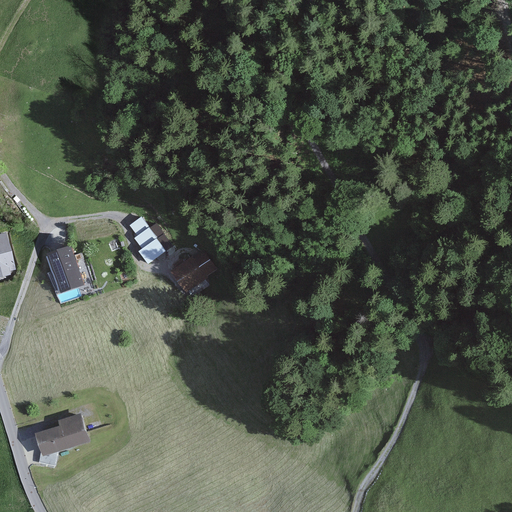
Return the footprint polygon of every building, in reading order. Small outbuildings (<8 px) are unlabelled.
[(175,248),(148,214),(135,224),(143,235),(140,237),(148,247),(144,250),(155,264),(175,248)] [(13,233),(0,235),(0,274),(21,270),(13,233)] [(78,245),(57,252),(63,269),(57,271),(64,293),(91,284),(78,245)] [(198,252),(176,269),(193,291),(212,277),(210,275),(220,268),(206,250),(200,255),(198,252)] [(61,452),(98,441),(91,415),(67,422),(68,427),(46,433),(50,450),(52,454),(61,452)] [(50,450),(46,449),(44,462),(58,465),(61,452),(52,454),(50,450)]
